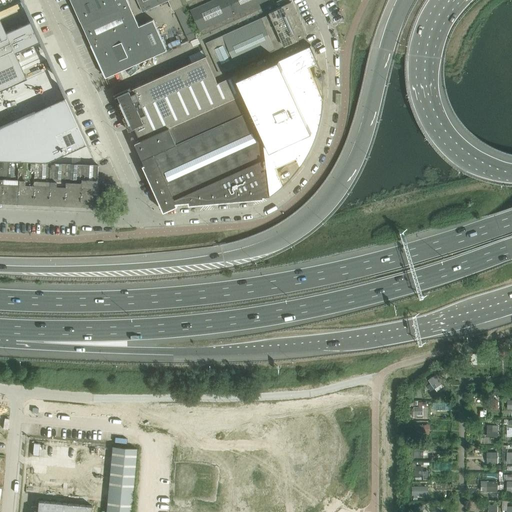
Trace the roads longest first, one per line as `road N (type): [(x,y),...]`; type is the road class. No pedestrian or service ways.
road 1 (motorway): [(408,0),(357,158),(322,212),(293,233),(225,258),(161,268),(0,271)]
road 2 (motorway): [(511,221),(283,284),(169,299),(0,301)]
road 3 (motorway): [(16,331),(165,328),(291,314),(511,249)]
road 4 (motorway): [(16,331),(122,352),(261,348),(385,336),(511,302)]
road 5 (unclassified): [(333,70),(327,135),(276,199),(256,209),(135,219)]
road 6 (unclassified): [(135,219),(45,0)]
road 7 (motorway): [(511,172),(462,147),(427,90),(432,32),(454,0)]
road 8 (unclassified): [(0,215),(135,219)]
road 9 (unclassified): [(21,392),(8,511)]
